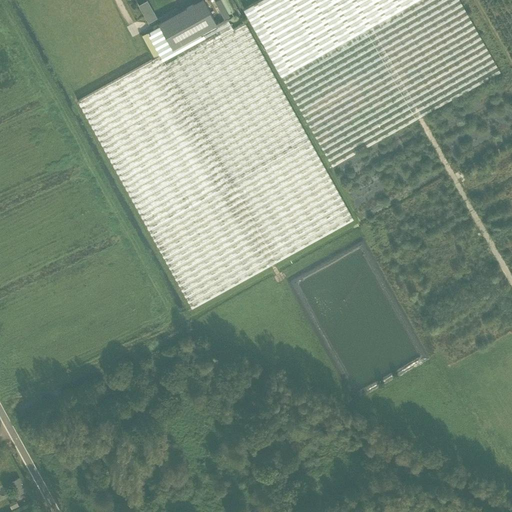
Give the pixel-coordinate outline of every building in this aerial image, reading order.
[(160,25),(172,47),(216,23),(203,0),(199,0),(159,23),(160,25)] [(220,18),(211,0),(205,3),(215,21),(220,18)] [(215,0),(225,18),(227,17),(229,16),(220,0),(215,0)] [(257,0),(244,8),(332,165),(500,71),(460,0),(257,0)] [(233,29),(227,17),(225,18),(216,23),(172,47),(160,25),(148,32),(160,54),(77,100),(192,308),(353,219),(245,22),(233,29)] [(11,479),(16,493),(24,490),(19,476),(11,479)] [(16,500),(9,503),(12,509),(19,506),(16,500)]
